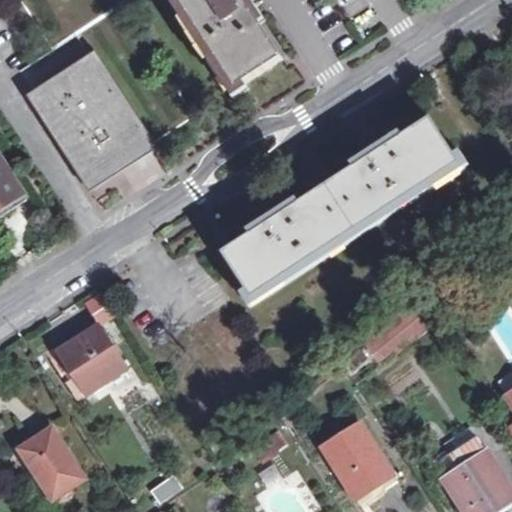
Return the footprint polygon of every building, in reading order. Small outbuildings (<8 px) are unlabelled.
[(165,0),(226,97),(285,59),(252,9),(246,0),(165,0)] [(246,0),(252,9),(262,3),(260,0),(246,0)] [(58,149),(88,191),(157,146),(93,53),(24,96),(58,149)] [(239,292),(251,308),(468,163),(457,149),(451,152),(429,118),(387,145),(369,157),(286,211),(268,223),(224,251),(242,287),(239,292)] [(364,150),(369,157),(387,145),(382,138),(373,144),(364,150)] [(0,216),(27,199),(0,156),(0,216)] [(263,215),(268,223),(286,211),(281,203),(272,209),(263,215)] [(511,213),(511,212),(485,232),(501,254),(511,245),(511,241),(507,235),(511,230),(511,213)] [(464,253),(442,272),(452,281),(472,261),(464,253)] [(413,294),(417,300),(425,314),(435,306),(422,287),(413,294)] [(425,314),(417,300),(366,344),(375,357),(393,343),(398,349),(432,324),(425,314)] [(84,390),(87,394),(126,368),(99,328),(61,353),(84,390)] [(84,390),(61,353),(52,359),(76,395),(84,390)] [(323,447),(355,494),(391,470),(360,423),(323,447)] [(276,426),(254,444),(266,460),(288,441),(276,426)] [(22,448),(54,500),(86,479),(53,428),(22,448)] [(487,511),(511,495),(511,489),(475,436),(450,452),(458,464),(441,475),(461,503),(466,511),(487,511)] [(396,477),(391,470),(355,494),(359,501),(396,477)] [(151,489),(135,499),(143,509),(158,499),(160,502),(181,489),(175,480),(154,493),(151,489)] [(459,511),(466,511),(461,503),(455,507),(459,511)]
